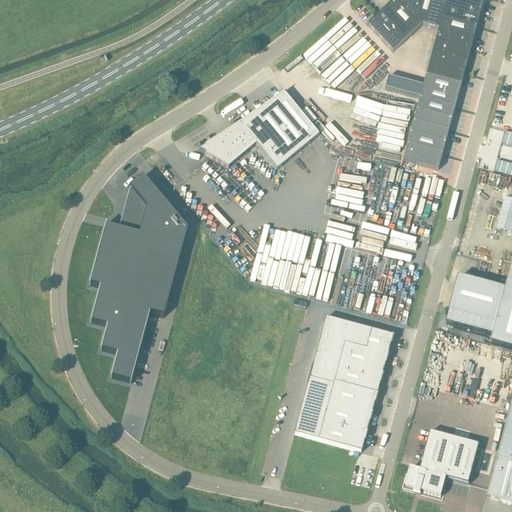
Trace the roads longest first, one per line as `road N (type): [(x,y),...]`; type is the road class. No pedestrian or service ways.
road 1 (unclassified): [(337,0),(111,162),(76,219),(60,279),(60,318),(77,382),(95,410),(159,468),(344,511)]
road 2 (unclassified): [(375,511),(511,2)]
road 3 (primary): [(0,129),(78,92),(221,0)]
